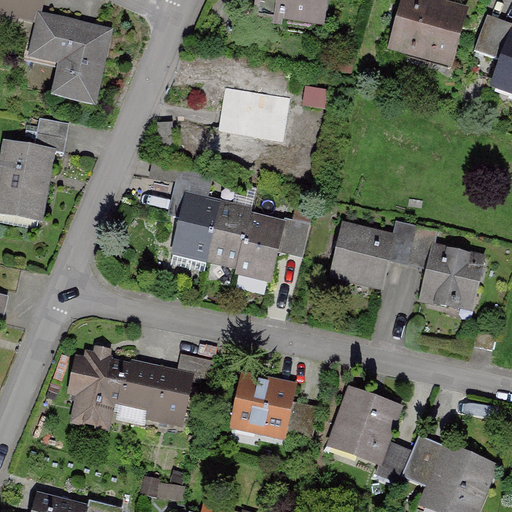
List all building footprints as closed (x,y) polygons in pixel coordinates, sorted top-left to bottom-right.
[(10,0),(0,0),(0,9),(8,11),(10,0)] [(259,0),(257,20),(284,24),(285,13),(325,19),(327,0),(259,0)] [(433,3),(422,0),(406,0),(393,50),(453,66),(465,20),(431,10),(433,3)] [(63,95),(95,102),(111,34),(43,18),(34,56),(70,65),(63,95)] [(503,62),(511,36),(511,31),(487,23),(476,52),(503,62)] [(511,36),(503,62),(494,88),(511,94),(511,36)] [(292,99),(226,89),(220,133),(285,142),(292,99)] [(36,150),(54,153),(67,155),(72,125),(41,120),(36,150)] [(0,207),(43,215),(54,153),(36,150),(9,144),(0,191),(0,207)] [(183,185),(179,199),(209,206),(212,192),(183,185)] [(209,206),(179,199),(175,218),(183,220),(175,255),(208,262),(220,208),(209,206)] [(253,216),(220,208),(208,262),(239,270),(251,221),(252,221),(253,216)] [(252,221),(251,221),(239,270),(238,275),(271,283),(284,229),(252,221)] [(313,226),(297,222),(289,251),(305,255),(313,226)] [(419,228),(398,223),(394,239),(396,240),(393,253),(412,258),(419,228)] [(333,276),(384,288),(393,253),(396,240),(394,239),(345,228),(333,276)] [(440,233),(419,228),(412,258),(431,262),(434,249),(436,249),(440,233)] [(423,297),(475,309),(486,260),(436,249),(434,249),(431,262),(423,297)] [(0,324),(2,325),(8,299),(0,296),(0,324)] [(497,336),(477,333),(474,348),(494,351),(497,336)] [(88,363),(81,362),(74,392),(81,394),(75,422),(104,428),(109,401),(150,410),(148,419),(184,426),(194,377),(178,373),(159,369),(158,373),(110,363),(111,359),(90,354),(88,363)] [(217,363),(182,355),(178,373),(194,377),(213,381),(217,363)] [(263,380),(244,376),(233,427),(286,439),(297,390),(262,382),(263,380)] [(389,444),(401,411),(352,392),(332,445),(382,463),(389,444)] [(321,412),(302,408),(296,441),(314,445),(321,412)] [(436,481),(449,451),(421,438),(413,457),(408,469),(436,481)] [(413,457),(389,444),(382,463),(377,474),(401,484),(408,469),(413,457)] [(436,511),(476,511),(496,467),(451,447),(449,451),(436,481),(425,507),(436,511)] [(104,511),(38,495),(34,511),(104,511)]
